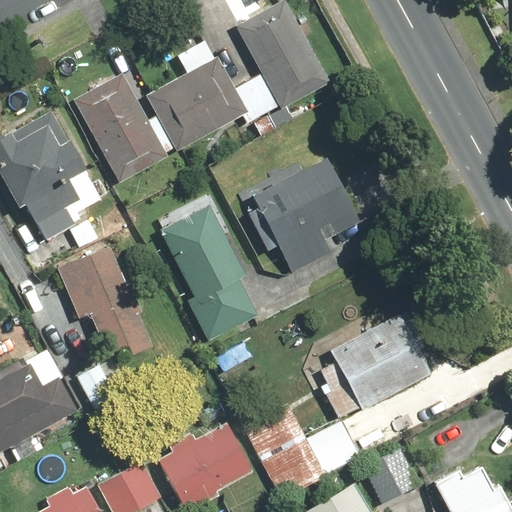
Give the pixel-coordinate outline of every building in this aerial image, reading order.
[(283,0),(279,0),(234,25),(277,106),(326,79),(283,0)] [(184,76),(145,95),(173,148),(240,115),(244,124),(275,109),(258,74),(231,88),(206,38),(174,54),(184,76)] [(120,72),(71,99),(118,181),(166,154),(120,72)] [(53,109),(0,138),(0,180),(16,208),(22,205),(43,241),(81,220),(76,210),(98,198),(81,168),(72,173),(65,163),(79,155),(53,109)] [(255,206),(244,212),(265,253),(276,248),(290,274),(333,252),(326,239),(359,222),(326,158),(250,196),(255,206)] [(209,205),(159,231),(193,298),(185,301),(206,342),(257,316),(239,279),(245,276),(209,205)] [(95,216),(76,226),(86,245),(105,236),(95,216)] [(110,241),(52,266),(76,321),(87,317),(104,356),(126,347),(130,355),(151,346),(138,314),(140,313),(110,241)] [(333,363),(319,370),(329,389),(323,392),(337,419),(431,371),(402,313),(327,351),(333,363)] [(109,357),(75,378),(96,411),(130,390),(109,357)] [(26,360),(0,374),(0,447),(77,409),(54,362),(44,367),(50,381),(39,386),(26,360)] [(287,404),(243,427),(279,497),(324,473),(287,404)] [(170,450),(156,457),(183,508),(197,501),(201,507),(226,494),(222,486),(252,470),(226,420),(191,438),(187,429),(165,440),(170,450)] [(398,448),(361,466),(379,503),(416,485),(398,448)] [(139,462),(96,486),(110,511),(130,511),(158,496),(139,462)] [(455,469),(432,481),(448,511),(511,511),(511,510),(498,484),(491,488),(480,467),(460,478),(455,469)] [(101,511),(88,483),(72,491),(68,484),(44,497),(48,506),(35,511),(101,511)] [(371,511),(355,487),(315,511),(371,511)]
